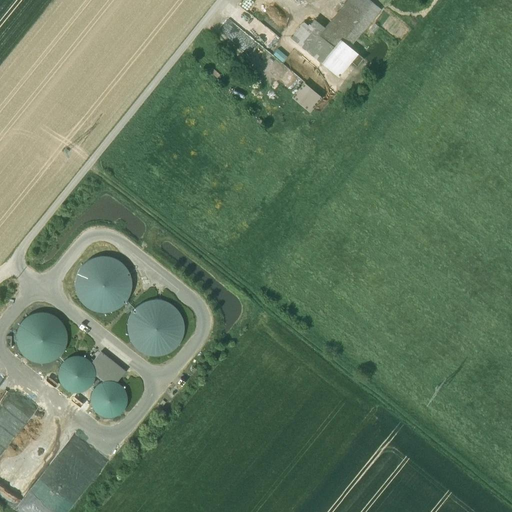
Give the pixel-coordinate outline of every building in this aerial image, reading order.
[(372,2),(369,0),(347,0),(343,5),(359,17),(372,2)] [(359,17),(336,46),(345,53),(350,47),(380,9),(372,2),(359,17)] [(343,5),(318,35),(334,48),(336,46),(359,17),(343,5)] [(318,35),(303,23),(291,37),(322,63),(334,48),(318,35)] [(345,53),(336,46),(322,63),(340,77),(359,54),(350,47),(345,53)] [(292,92),(288,95),(306,112),(320,97),(290,69),(280,80),(292,92)] [(78,301),(85,308),(94,312),(104,313),(113,311),(121,306),(127,298),(131,289),(131,280),(128,270),(122,263),(114,257),(105,255),(95,255),(86,259),(79,265),(74,274),(73,283),(74,293),(78,301)] [(125,327),(127,336),(130,343),(136,350),(143,354),(151,357),(159,356),(167,354),(174,350),(180,343),(183,336),(184,327),(183,319),(180,311),(174,305),(167,301),(159,298),(151,298),(143,301),(135,305),(130,312),(127,319),(125,327)] [(43,365),(51,364),(58,359),(63,353),(67,345),(67,337),(65,328),(61,321),(55,316),(47,312),(39,312),(30,314),(23,318),(18,324),(14,332),(14,341),(16,349),(20,356),(26,361),(34,365),(43,365)] [(125,371),(101,352),(92,363),(93,365),(95,370),(95,374),(95,375),(102,381),(105,380),(111,380),(116,382),(125,371)] [(59,380),(62,386),(68,391),(75,393),(82,392),(89,389),(93,383),(95,375),(95,374),(95,370),(93,365),(92,363),(86,358),(79,356),(72,356),(65,360),(60,365),(58,372),(59,380)] [(185,380),(179,377),(170,392),(176,395),(185,380)] [(116,382),(111,380),(105,380),(102,381),(96,384),(91,390),(89,396),(89,403),(92,410),(97,415),(103,418),(110,419),(117,416),(123,412),(126,406),(127,399),(126,392),(122,386),(116,382)] [(165,402),(160,399),(157,404),(162,407),(165,402)] [(0,456),(16,436),(0,423),(0,456)] [(0,495),(16,506),(26,492),(1,476),(0,477),(0,480),(3,483),(0,487),(0,495)]
